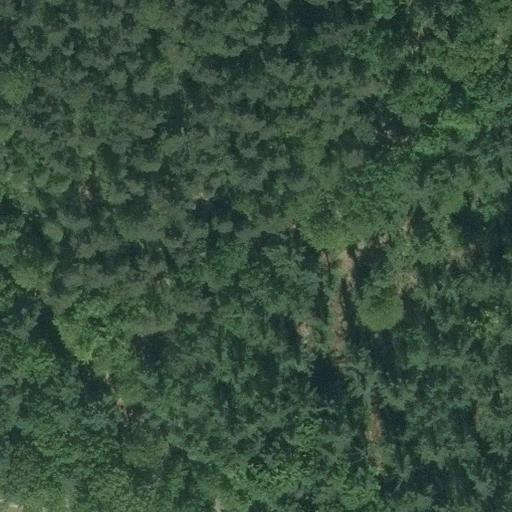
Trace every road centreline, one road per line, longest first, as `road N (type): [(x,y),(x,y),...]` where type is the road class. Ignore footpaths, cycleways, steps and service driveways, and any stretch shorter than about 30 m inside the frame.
road 1 (track): [(97,375),(511,30)]
road 2 (track): [(0,261),(223,511)]
